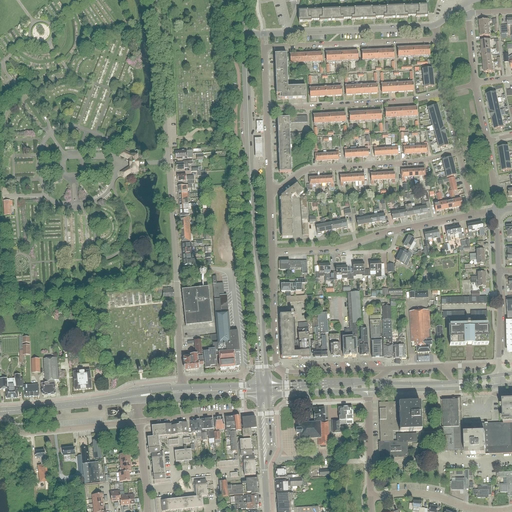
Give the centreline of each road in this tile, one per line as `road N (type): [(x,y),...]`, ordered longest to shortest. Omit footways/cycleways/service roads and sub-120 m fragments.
road 1 (unclassified): [(180,378),(157,0)]
road 2 (residential): [(266,109),(263,47),(437,39)]
road 3 (residential): [(389,368),(281,369),(271,251)]
road 4 (residential): [(271,251),(342,248),(473,214)]
road 5 (secondary): [(244,35),(252,241)]
road 6 (residential): [(269,194),(309,169),(424,162),(458,150)]
road 7 (unclassified): [(435,26),(244,35)]
road 8 (residential): [(443,92),(266,109)]
road 9 (secondary): [(266,385),(252,241)]
road 10 (secondary): [(252,241),(258,385)]
road 11 (residential): [(370,497),(413,493),(471,509),(511,509)]
road 12 (tertiary): [(0,412),(135,396)]
road 13 (secondary): [(367,389),(499,385)]
